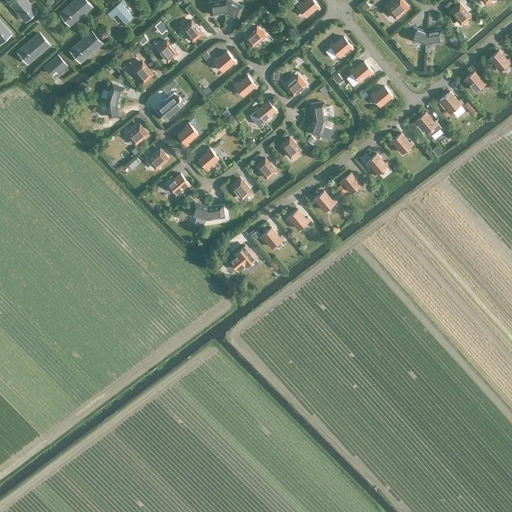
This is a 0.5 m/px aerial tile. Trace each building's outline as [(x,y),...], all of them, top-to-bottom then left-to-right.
[(26,0),(10,0),(9,1),(22,16),(33,7),(26,0)] [(85,0),(75,0),(65,9),(74,20),(91,6),(85,0)] [(123,0),(122,0),(113,9),(125,23),(133,17),(122,4),(125,2),(123,0)] [(226,0),(224,0),(209,2),(211,14),(225,12),(226,0)] [(226,0),(225,12),(238,17),(242,6),(226,0)] [(299,2),(297,4),(306,16),(318,5),(313,0),(305,0),(301,4),(299,2)] [(401,0),(397,0),(388,9),(395,18),(408,7),(401,0)] [(460,4),(451,11),(461,23),(470,16),(460,4)] [(263,10),(258,14),(262,19),(267,15),(263,10)] [(160,19),(155,24),(159,29),(160,28),(163,31),(167,27),(160,19)] [(191,20),(182,28),(192,40),(202,32),(191,20)] [(257,26),(244,36),(252,45),(264,35),(257,26)] [(414,27),(410,38),(426,44),(427,32),(414,27)] [(427,32),(426,44),(443,41),(441,29),(427,32)] [(92,32),(75,46),(84,57),(101,42),(92,32)] [(39,33),(22,47),(32,58),(49,44),(39,33)] [(333,43),(330,45),(339,56),(351,45),(344,36),(334,44),(333,43)] [(167,41),(158,48),(168,61),(177,53),(167,41)] [(499,50),(490,58),(500,70),(511,61),(509,58),(507,60),(499,50)] [(216,57),(213,59),(223,70),(235,60),(227,51),(217,59),(216,57)] [(58,54),(44,66),(51,73),(56,69),(59,72),(67,65),(58,54)] [(142,61),(133,69),(143,81),(153,73),(142,61)] [(353,67),(350,69),(359,80),(372,70),(364,61),(354,69),(353,67)] [(475,71),(465,78),(476,91),(487,81),(484,79),(483,80),(475,71)] [(236,82),(234,84),(243,95),(255,84),(248,75),(238,83),(236,82)] [(298,75),(286,85),(293,94),(306,84),(298,75)] [(112,83),(107,100),(119,101),(124,87),(112,83)] [(373,92),(371,94),(380,105),(392,95),(384,86),(375,94),(373,92)] [(450,91),(441,99),(451,111),(462,102),(460,99),(458,101),(450,91)] [(167,101),(157,109),(165,119),(184,103),(180,99),(181,99),(179,97),(174,92),(165,99),(167,101)] [(119,101),(107,100),(110,117),(122,115),(119,101)] [(257,106),(255,108),(264,119),(276,109),(268,100),(258,108),(257,106)] [(470,101),(465,105),(473,114),(478,110),(470,101)] [(324,102),(312,103),(314,118),(326,119),(324,102)] [(426,112),(416,120),(427,132),(438,123),(436,120),(434,122),(426,112)] [(314,118),(309,131),(320,135),(326,119),(314,118)] [(187,126),(178,134),(185,143),(198,133),(189,122),(186,124),(187,126)] [(140,124),(128,134),(135,144),(147,133),(140,124)] [(401,132),(392,140),(402,152),(413,143),(411,141),(409,142),(401,132)] [(290,137),(281,145),(291,157),(300,149),(290,137)] [(208,150),(198,158),(206,168),(218,157),(209,146),(207,149),(208,150)] [(160,149),(148,159),(156,168),(168,158),(160,149)] [(377,153),(367,161),(378,173),(389,164),(387,161),(385,163),(377,153)] [(265,158),(256,165),(266,178),(276,170),(265,158)] [(351,172),(341,180),(352,192),(363,183),(360,180),(359,182),(351,172)] [(170,179),(167,182),(176,193),(188,182),(181,173),(171,181),(170,179)] [(241,178),(232,186),(242,198),(251,190),(241,178)] [(324,190),(315,198),(325,210),(336,201),(334,199),(332,200),(324,190)] [(195,202),(191,213),(207,219),(208,206),(195,202)] [(208,206),(207,219),(224,216),(222,204),(208,206)] [(298,209),(289,216),(299,229),(310,220),(308,217),(306,218),(298,209)] [(271,227),(262,235),(272,247),(283,238),(281,235),(280,237),(271,227)] [(235,256),(230,260),(238,270),(245,264),(246,265),(248,264),(256,257),(257,256),(251,249),(250,251),(245,245),(234,254),(235,256)]
